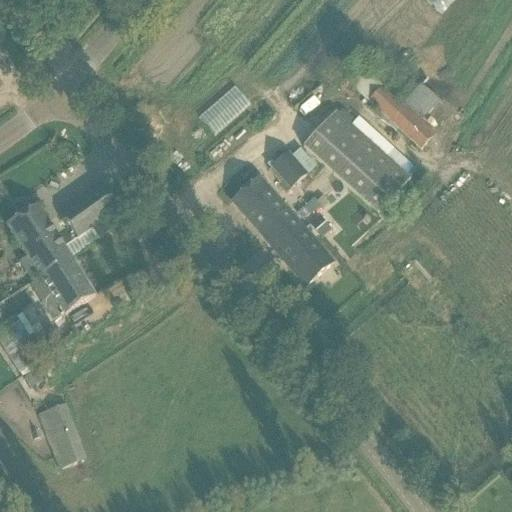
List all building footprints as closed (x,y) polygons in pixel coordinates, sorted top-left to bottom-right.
[(376,0),(347,38),(364,51),(401,0),(376,0)] [(420,87),(402,106),(421,123),(438,104),(420,87)] [(419,152),(434,135),(421,123),(402,106),(382,88),(368,105),(419,152)] [(377,216),(409,180),(335,114),(304,149),(377,216)] [(287,156),(272,169),(290,191),(305,178),(287,156)] [(256,179),(230,203),(276,255),(303,232),(256,179)] [(36,208),(6,228),(16,245),(26,259),(39,280),(69,261),(84,251),(98,241),(92,232),(102,224),(119,213),(101,188),(60,218),(77,241),(63,251),(36,208)] [(325,210),(315,198),(297,213),(308,225),(325,210)] [(330,232),(319,219),(310,227),(321,240),(330,232)] [(303,232),(276,255),(282,262),(305,287),(332,263),(303,232)] [(69,261),(39,280),(64,319),(77,310),(94,299),(69,261)] [(0,346),(19,376),(42,361),(18,324),(0,335),(0,346)] [(58,472),(86,463),(66,406),(38,418),(58,472)] [(336,495),(345,511),(375,511),(357,482),(336,495)]
